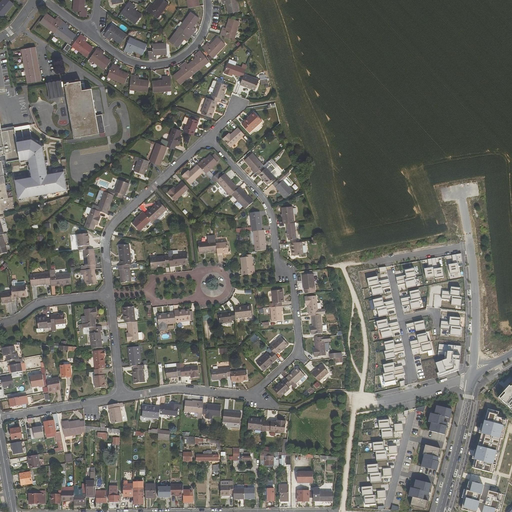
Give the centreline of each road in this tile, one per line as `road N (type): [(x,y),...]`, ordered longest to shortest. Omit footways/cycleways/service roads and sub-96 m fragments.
road 1 (residential): [(208,139),(262,196),(277,262),(291,272),(295,354),(249,395)]
road 2 (residential): [(110,295),(105,246),(114,222),(208,139)]
road 3 (residential): [(89,32),(124,58),(169,62),(194,46),(207,0)]
road 4 (residential): [(471,377),(439,511)]
road 5 (residential): [(469,244),(471,377)]
road 6 (residential): [(249,395),(176,389),(122,397)]
road 7 (residential): [(122,397),(0,418)]
